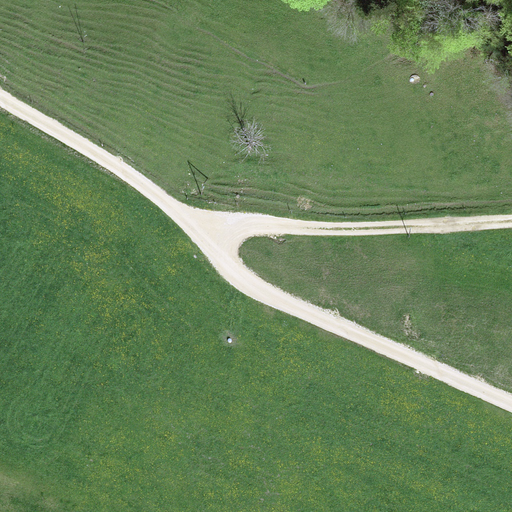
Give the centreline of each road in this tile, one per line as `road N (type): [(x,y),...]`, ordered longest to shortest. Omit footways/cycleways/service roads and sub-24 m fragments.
road 1 (track): [(511,404),(249,285),(209,233),(0,97)]
road 2 (track): [(209,233),(253,225),(511,222)]
